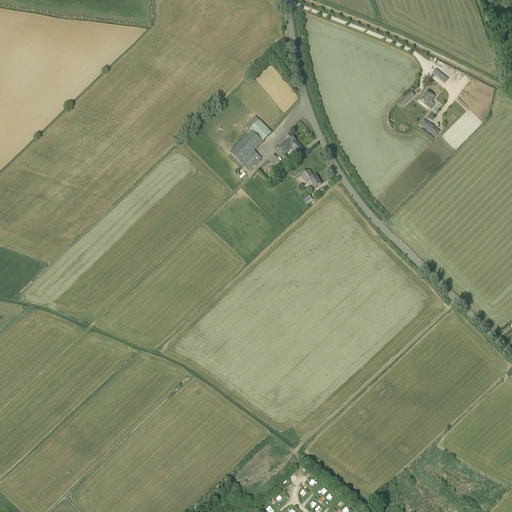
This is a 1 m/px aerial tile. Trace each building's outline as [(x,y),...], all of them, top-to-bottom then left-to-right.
[(445,78),(438,72),(439,72),(436,69),(433,73),(445,83),(448,79),(446,77),(445,78)] [(411,92),(400,102),(397,104),(400,108),(414,96),(411,92)] [(435,98),(426,92),(424,95),(419,101),(431,110),(433,106),(430,104),(435,98)] [(246,127),(250,130),(249,130),(251,132),(230,153),(249,172),(261,159),(254,151),(272,133),(259,120),(259,121),(255,118),(246,127)] [(424,119),(420,125),(435,137),(440,131),(424,119)] [(292,148),(297,143),(289,134),(286,137),(288,139),(286,141),(285,141),(278,148),(284,155),(292,148)] [(297,143),(292,148),(297,154),(303,149),(297,143)] [(282,170),(290,162),(286,158),(277,166),(282,170)] [(314,177),(310,171),(302,175),(306,183),(310,180),(312,183),(311,183),(315,189),(321,185),(316,176),(314,177)] [(306,203),(312,199),(309,195),(303,199),(306,203)]
